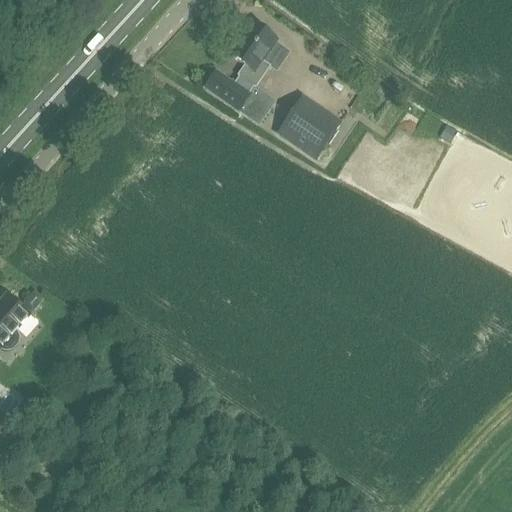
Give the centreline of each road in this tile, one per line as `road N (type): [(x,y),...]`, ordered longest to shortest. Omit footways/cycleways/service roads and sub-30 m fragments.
road 1 (unclassified): [(0,208),(192,0)]
road 2 (secondary): [(0,139),(127,0)]
